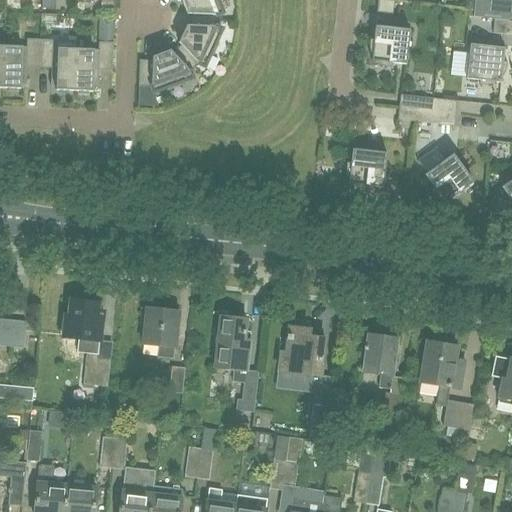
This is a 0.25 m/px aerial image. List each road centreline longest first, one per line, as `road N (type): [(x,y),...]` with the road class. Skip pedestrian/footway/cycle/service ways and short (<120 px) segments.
road 1 (secondary): [(511,281),(0,217)]
road 2 (residential): [(0,117),(123,123),(127,0)]
